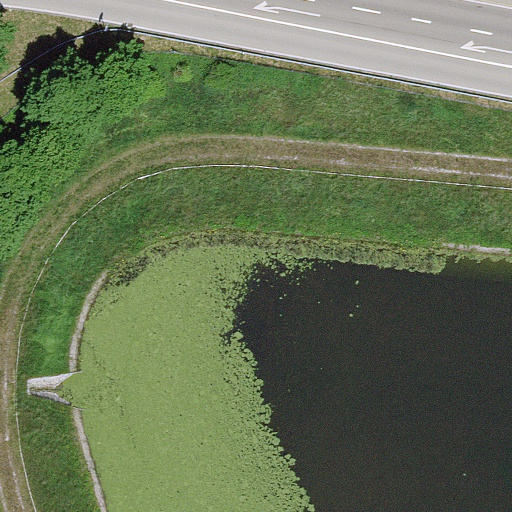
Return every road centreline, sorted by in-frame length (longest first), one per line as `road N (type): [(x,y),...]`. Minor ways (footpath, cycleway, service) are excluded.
road 1 (track): [(511,169),(216,144),(147,152),(92,178),(48,228),(22,279),(5,364),(4,435),(25,511)]
road 2 (secondary): [(65,0),(511,80)]
road 3 (secondary): [(511,27),(366,0)]
